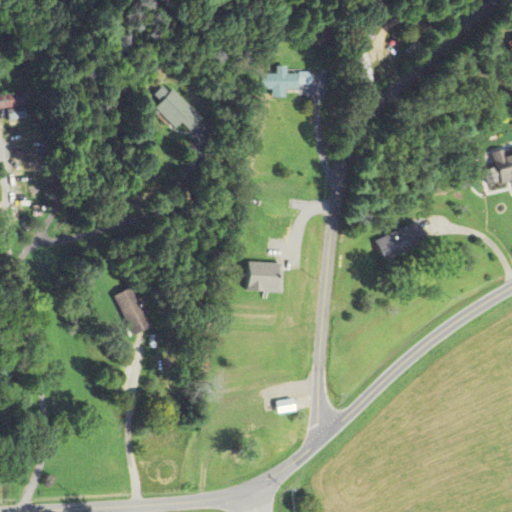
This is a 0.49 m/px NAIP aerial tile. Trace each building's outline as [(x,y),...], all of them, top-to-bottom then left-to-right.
[(260,76),(260,91),(270,91),(270,99),(284,99),(284,91),(307,91),(307,74),(285,74),(285,68),(275,68),(275,76),(260,76)] [(153,109),(188,146),(202,133),(196,126),(200,122),(165,84),(151,96),(158,104),(153,109)] [(511,156),(504,158),(503,152),(492,154),(496,169),(484,171),(488,189),(511,182),(511,156)] [(375,241),(384,262),(426,244),(417,223),(375,241)] [(246,293),(279,294),(280,264),(247,264),(246,293)] [(131,336),(148,328),(129,289),(112,297),(131,336)] [(277,415),(295,413),(294,400),(276,402),(277,415)]
